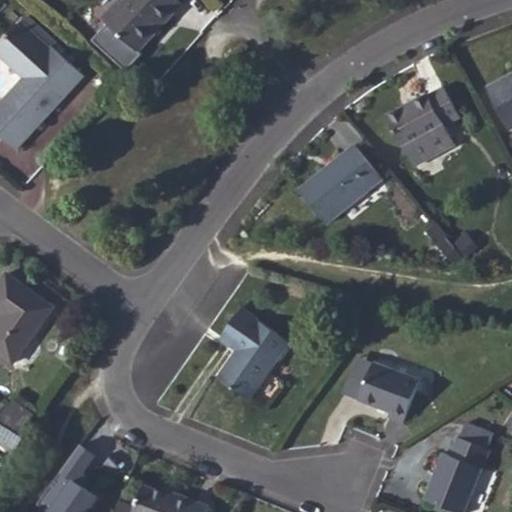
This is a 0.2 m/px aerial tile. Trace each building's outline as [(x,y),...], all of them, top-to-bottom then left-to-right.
[(183,4),(178,0),(126,0),(126,1),(128,3),(108,24),(109,35),(99,46),(127,71),(143,54),(140,51),(183,4)] [(119,0),(103,18),(108,24),(128,3),(126,1),(125,0),(119,0)] [(28,16),(23,21),(53,49),(54,47),(58,44),(28,16)] [(53,49),(23,21),(0,46),(0,55),(25,78),(0,104),(0,133),(17,149),(85,76),(54,47),(53,49)] [(109,35),(108,24),(93,40),(99,46),(109,35)] [(511,74),(489,87),(511,130),(511,129),(511,74)] [(388,116),(415,166),(456,144),(446,125),(461,116),(445,87),(430,95),(429,94),(388,116)] [(327,224),(384,179),(357,145),(300,190),(327,224)] [(448,235),(438,222),(428,231),(453,262),(463,262),(466,260),(455,247),(454,248),(446,237),(448,235)] [(457,243),(466,254),(476,246),(467,235),(457,243)] [(0,322),(0,352),(14,363),(55,307),(9,273),(0,285),(0,310),(5,315),(0,322)] [(210,329),(221,337),(240,311),(229,303),(210,329)] [(342,326),(352,333),(368,313),(358,305),(342,326)] [(220,378),(250,399),(290,341),(243,308),(222,338),(240,350),(220,378)] [(346,394),(360,400),(374,362),(360,357),(346,394)] [(374,362),(360,400),(391,412),(389,416),(404,422),(421,380),(374,362)] [(15,401),(2,423),(22,436),(36,414),(15,401)] [(0,440),(16,451),(26,438),(22,436),(2,423),(0,422),(0,440)] [(467,423),(461,438),(489,449),(495,434),(467,423)] [(461,438),(458,437),(451,456),(444,453),(425,499),(458,511),(466,511),(491,450),(489,449),(461,438)] [(95,455),(81,445),(37,505),(46,511),(86,511),(97,497),(76,481),(95,455)] [(145,485),(134,511),(208,511),(211,507),(178,494),(176,498),(145,485)]
